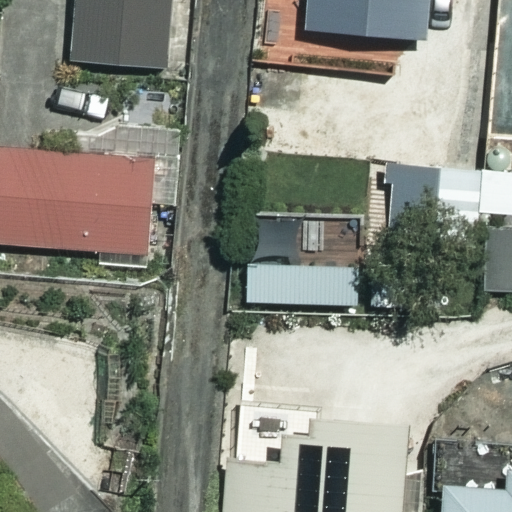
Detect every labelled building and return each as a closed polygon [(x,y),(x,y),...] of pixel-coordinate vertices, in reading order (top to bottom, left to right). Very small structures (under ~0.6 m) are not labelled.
[(165,0),(73,0),(69,58),(126,63),(124,88),(158,90),(165,0)] [(410,0),(307,0),(306,26),(408,33),(410,0)] [(147,157),(0,149),(0,243),(142,251),(147,157)] [(468,297),(470,162),(393,161),(392,296),(468,297)] [(511,295),(511,167),(484,167),(484,295),(511,295)] [(396,511),(402,417),(278,411),(276,459),(226,457),(223,511),(396,511)] [(511,511),(511,468),(507,468),(506,485),(442,482),(440,511),(511,511)]
